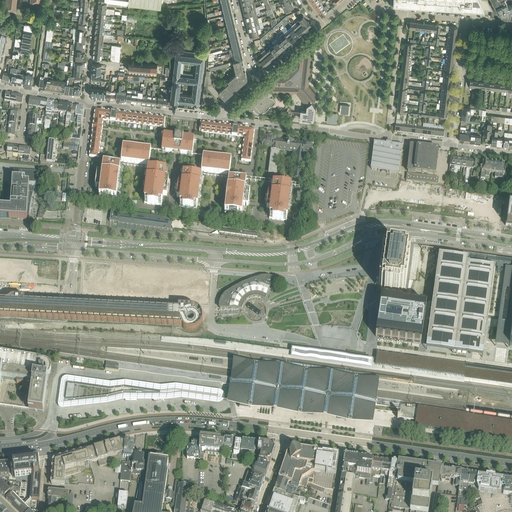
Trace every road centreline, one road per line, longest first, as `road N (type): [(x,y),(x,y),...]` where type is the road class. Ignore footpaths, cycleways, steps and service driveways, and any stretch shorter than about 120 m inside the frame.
road 1 (tertiary): [(511,239),(390,220),(267,252),(75,239)]
road 2 (tertiary): [(75,249),(293,264),(401,234),(511,247)]
road 3 (tertiary): [(48,443),(161,420),(285,432)]
road 4 (tertiary): [(343,439),(511,464)]
road 5 (residential): [(75,239),(87,102)]
road 6 (residential): [(223,118),(87,102)]
road 7 (residential): [(387,137),(258,122)]
road 8 (unclassified): [(387,137),(401,13)]
